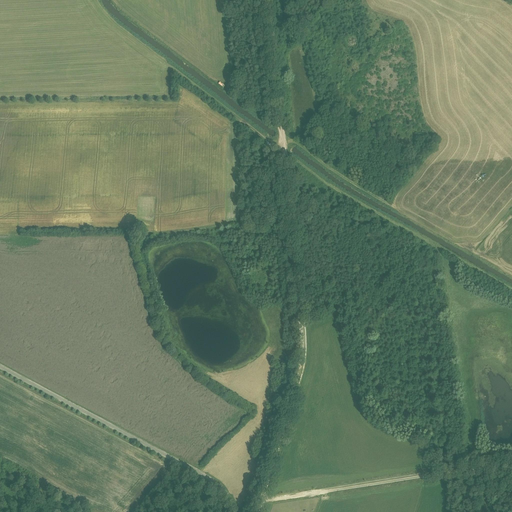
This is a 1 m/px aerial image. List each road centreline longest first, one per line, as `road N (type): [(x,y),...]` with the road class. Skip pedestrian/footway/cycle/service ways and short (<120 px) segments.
road 1 (track): [(260,501),(302,350),(283,148)]
road 2 (unclassified): [(235,511),(207,477),(0,366)]
road 3 (track): [(283,148),(332,187),(511,291)]
road 4 (track): [(260,501),(511,462)]
road 5 (track): [(282,134),(270,0)]
